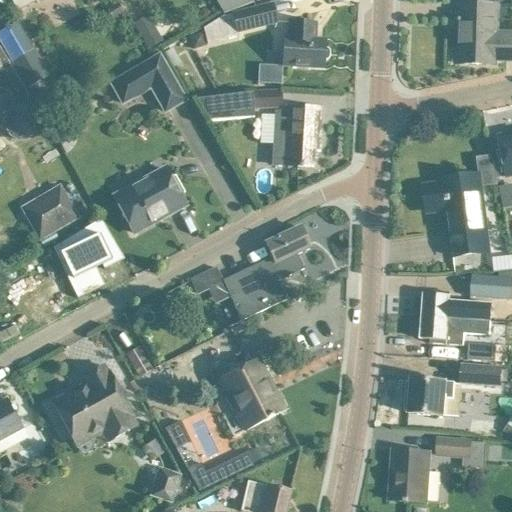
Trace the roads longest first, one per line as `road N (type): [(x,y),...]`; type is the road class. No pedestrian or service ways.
road 1 (residential): [(0,364),(132,288),(341,187),(373,187)]
road 2 (tertiary): [(373,187),(365,376),(340,511)]
road 3 (residential): [(511,87),(419,106),(379,103)]
